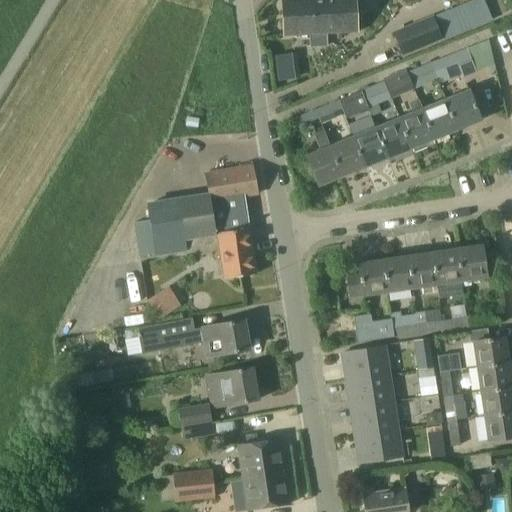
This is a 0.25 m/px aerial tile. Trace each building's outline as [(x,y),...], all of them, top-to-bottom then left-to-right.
[(308,36),(309,49),(327,48),(326,35),(357,33),(354,0),(281,0),(283,37),(308,36)] [(483,0),(476,0),(435,17),(444,39),(492,20),(483,0)] [(431,18),(393,34),(402,56),(440,40),(431,18)] [(466,50),(430,64),(434,73),(447,68),(449,71),(457,67),(462,79),(475,74),(466,50)] [(275,54),(276,79),(297,78),(296,53),(275,54)] [(430,64),(406,74),(413,91),(436,81),(433,73),(434,73),(430,64)] [(406,74),(384,83),(390,100),(413,91),(406,74)] [(361,92),(364,101),(367,109),(390,100),(384,83),(361,92)] [(468,91),(445,101),(457,131),(480,122),(468,91)] [(368,110),(367,109),(364,101),(361,92),(338,102),(341,110),(345,119),(368,110)] [(418,101),(417,102),(433,141),(435,140),(437,144),(448,140),(446,135),(457,131),(445,101),(421,110),(418,101)] [(315,111),(318,120),(321,125),(335,119),(333,113),(341,110),(338,102),(315,111)] [(412,114),(398,119),(410,150),(411,149),(413,154),(426,149),(424,144),(433,141),(417,102),(408,105),(412,114)] [(291,120),(295,129),(318,120),(315,111),(291,120)] [(398,119),(375,129),(387,159),(410,150),(398,119)] [(352,138),(364,168),(387,159),(375,129),(352,138)] [(306,157),(318,187),(341,177),(329,147),(323,131),(313,135),(319,151),(306,157)] [(329,147),(341,177),(364,168),(352,138),(329,147)] [(209,202),(243,197),(256,195),(252,167),(205,175),(208,195),(209,202)] [(183,241),(249,230),(243,197),(209,202),(208,195),(147,205),(150,221),(132,224),(138,258),(184,251),(183,241)] [(218,245),(224,280),(256,275),(249,230),(183,241),(184,251),(218,245)] [(456,250),(460,282),(486,278),(481,247),(456,250)] [(456,250),(431,254),(436,286),(460,282),(456,250)] [(411,289),(436,286),(431,254),(407,258),(411,289)] [(411,289),(407,258),(382,261),(387,293),(411,289)] [(361,297),(387,293),(382,261),(357,265),(361,297)] [(167,285),(145,298),(157,318),(179,306),(167,285)] [(391,320),(393,339),(418,335),(417,325),(401,328),(399,313),(390,314),(391,320)] [(466,318),(467,328),(496,323),(495,314),(466,318)] [(370,315),(353,318),(354,325),(356,344),(393,339),(391,320),(371,323),(370,315)] [(441,322),(443,331),(467,328),(466,318),(441,322)] [(220,340),(223,354),(248,349),(243,322),(194,331),(192,319),(153,326),(158,351),(220,340)] [(417,325),(418,335),(443,331),(441,322),(417,325)] [(473,343),(476,367),(508,361),(504,338),(473,343)] [(428,353),(426,339),(412,342),(414,356),(428,353)] [(343,370),(345,382),(389,375),(384,376),(381,362),(386,361),(384,348),(340,355),(341,356),(346,355),(348,369),(343,370)] [(436,357),(438,373),(448,372),(446,355),(436,357)] [(476,367),(480,392),(511,387),(508,361),(476,367)] [(112,369),(88,372),(89,383),(113,380),(112,369)] [(252,369),(214,376),(219,407),(257,401),(252,369)] [(349,408),(349,409),(393,402),(391,390),(386,391),(384,377),(389,376),(389,375),(345,382),(347,395),(352,394),(354,408),(349,408)] [(435,392),(432,375),(417,377),(420,395),(435,392)] [(440,382),(442,398),(452,396),(449,380),(440,382)] [(480,392),(483,416),(511,411),(511,388),(511,387),(480,392)] [(351,423),(353,436),(397,429),(392,429),(390,415),(395,415),(393,402),(349,409),(354,409),(356,423),(351,423)] [(443,406),(446,422),(466,419),(463,403),(443,406)] [(213,423),(210,409),(210,405),(176,411),(179,427),(179,428),(180,428),(213,423)] [(511,411),(483,416),(487,442),(511,438),(511,411)] [(357,463),(358,464),(401,457),(399,443),(394,444),(392,430),(397,430),(397,429),(353,436),(355,449),(360,448),(362,462),(357,463)] [(447,431),(449,448),(459,446),(457,430),(447,431)] [(237,447),(242,479),(284,473),(280,441),(237,447)] [(467,457),(469,470),(491,467),(489,454),(467,457)] [(171,474),(173,492),(212,486),(211,470),(171,474)] [(242,479),(247,511),(289,505),(284,473),(242,479)] [(173,492),(174,504),(214,500),(212,486),(173,492)] [(418,511),(418,507),(406,509),(403,489),(362,495),(364,511),(418,511)]
